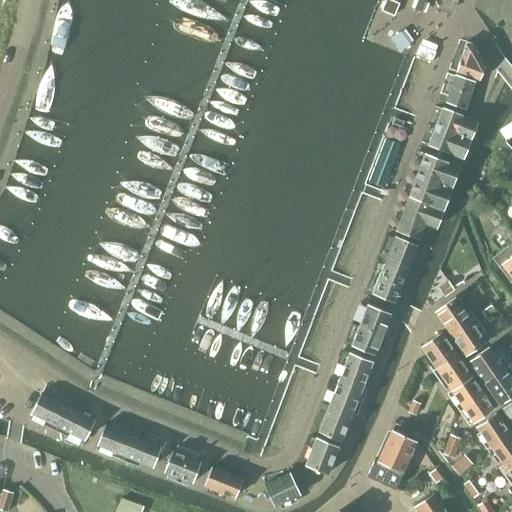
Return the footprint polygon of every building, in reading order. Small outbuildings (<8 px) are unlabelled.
[(481,82),(483,76),(487,67),(475,46),(469,44),(459,74),(481,82)] [(436,74),(443,56),(425,49),(417,66),(436,74)] [(468,111),(477,84),(457,77),(448,104),(468,111)] [(466,160),(480,125),(464,118),(465,117),(445,110),(431,148),(450,155),(451,154),(466,160)] [(511,161),(511,160),(511,146),(510,144),(503,151),(511,161)] [(439,231),(462,168),(427,156),(411,199),(399,233),(421,242),(427,226),(439,231)] [(386,266),(409,275),(419,249),(397,240),(386,266)] [(409,275),(386,266),(374,296),(397,305),(409,275)] [(447,299),(457,292),(451,284),(441,291),(447,299)] [(453,337),(474,322),(473,321),(473,322),(458,300),(438,314),(453,336),(452,336),(453,337)] [(361,329),(384,338),(393,315),(370,307),(361,329)] [(500,315),(495,308),(486,315),(490,322),(500,315)] [(474,322),(453,337),(467,358),(488,344),(474,322)] [(377,357),(384,338),(361,329),(354,348),(377,357)] [(438,371),(459,356),(444,334),(423,349),(438,371)] [(487,386),(507,371),(492,349),(472,364),(487,386)] [(341,382),(364,390),(374,364),(351,355),(341,382)] [(459,356),(438,371),(453,393),(474,378),(459,356)] [(511,400),(511,377),(507,371),(487,386),(502,407),(511,400)] [(474,378),(453,393),(466,411),(487,397),(474,378)] [(331,408),(354,417),(364,390),(341,382),(331,408)] [(60,428),(70,409),(43,395),(33,415),(60,428)] [(487,397),(466,411),(476,425),(496,411),(487,397)] [(416,404),(411,415),(419,418),(423,407),(416,404)] [(344,443),(354,417),(331,408),(321,434),(344,443)] [(70,409),(60,428),(87,442),(97,422),(70,409)] [(492,448),(511,434),(511,433),(499,415),(479,429),(492,448)] [(433,436),(438,426),(431,422),(425,433),(433,436)] [(128,458),(136,437),(108,426),(99,447),(128,458)] [(398,492),(419,444),(394,433),(380,463),(377,462),(369,479),(398,492)] [(506,468),(511,463),(511,434),(492,448),(506,468)] [(136,437),(128,458),(156,469),(164,448),(136,437)] [(457,458),(464,441),(451,437),(445,454),(457,458)] [(330,476),(341,449),(318,440),(308,467),(330,476)] [(195,485),(201,470),(203,464),(175,452),(166,473),(195,485)] [(467,456),(455,467),(463,476),(475,465),(467,456)] [(237,500),(243,486),(245,481),(215,468),(206,487),(237,500)] [(438,486),(445,481),(438,471),(431,476),(438,486)] [(277,508),(303,496),(292,475),(267,487),(277,508)] [(457,511),(458,511),(464,509),(453,492),(454,491),(452,487),(448,484),(442,487),(443,490),(445,494),(447,496),(457,511)] [(471,484),(465,487),(475,503),(481,499),(471,484)] [(10,511),(15,495),(6,492),(0,511),(2,511),(10,511)] [(418,511),(447,511),(436,495),(416,509),(418,511)] [(124,500),(119,511),(182,511),(149,500),(146,508),(124,500)] [(480,508),(483,511),(494,511),(489,502),(480,508)]
